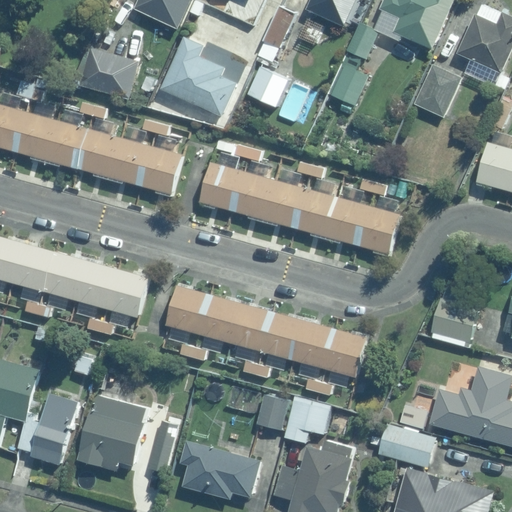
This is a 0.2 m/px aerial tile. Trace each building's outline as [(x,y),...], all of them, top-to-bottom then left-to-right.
[(180,28),(193,0),(146,0),(142,10),(180,28)] [(361,0),(319,0),(313,12),(347,29),(361,0)] [(437,54),(459,0),(394,0),(391,7),(409,15),(399,38),(437,54)] [(269,40),(283,47),(299,15),(285,8),(269,40)] [(511,19),(508,18),(485,9),(466,60),(474,63),(469,76),(502,88),(511,62),(511,19)] [(382,34),(363,27),(353,54),(372,61),(382,34)] [(192,40),(167,92),(227,120),(243,84),(231,78),(239,62),(192,40)] [(140,67),(94,53),(85,82),(131,96),(140,67)] [(374,68),(347,56),(332,89),(359,101),(374,68)] [(294,78),(264,66),(253,93),(283,105),(294,78)] [(466,80),(437,68),(422,105),(450,117),(466,80)] [(493,125),(506,130),(511,115),(511,101),(503,98),(493,125)] [(188,154),(0,104),(0,152),(176,198),(188,154)] [(489,141),(479,182),(511,190),(511,147),(494,142),(489,141)] [(202,206),(391,256),(403,212),(214,162),(202,206)] [(150,276),(0,237),(0,280),(139,320),(150,276)] [(370,337),(178,284),(168,326),(360,378),(370,337)] [(483,302),(447,292),(435,332),(472,342),(483,302)] [(38,340),(50,343),(53,332),(41,328),(38,340)] [(92,377),(97,360),(82,357),(78,372),(92,377)] [(43,372),(4,361),(0,375),(0,449),(1,449),(9,419),(29,424),(43,372)] [(445,390),(435,428),(511,448),(511,404),(511,399),(511,377),(484,370),(478,392),(465,389),(463,395),(445,390)] [(82,404),(53,395),(44,424),(38,422),(39,418),(32,416),(22,451),(36,454),(34,460),(63,468),(82,404)] [(86,461),(113,468),(114,461),(139,468),(154,410),(103,396),(86,461)] [(291,401),(269,396),(262,425),(285,430),(291,401)] [(333,406),(299,399),(290,437),(324,445),(333,406)] [(183,426),(165,422),(154,469),(173,473),(183,426)] [(437,438),(391,425),(383,454),(429,467),(437,438)] [(264,465),(194,445),(188,466),(201,469),(195,488),(235,499),(237,491),(255,496),(264,465)] [(357,461),(315,451),(300,511),(340,511),(344,498),(338,496),(342,480),(352,482),(357,461)] [(492,511),(498,494),(413,468),(399,511),(492,511)] [(298,501),(304,473),(284,469),(279,498),(298,501)]
